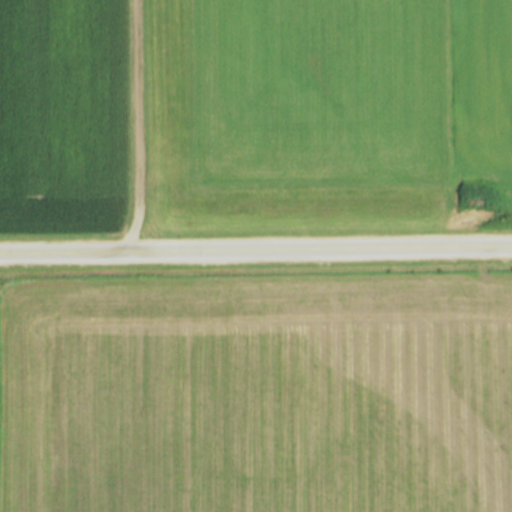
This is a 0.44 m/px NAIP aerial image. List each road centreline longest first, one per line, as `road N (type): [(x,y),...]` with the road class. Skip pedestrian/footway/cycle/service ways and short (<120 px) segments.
road 1 (tertiary): [(0,253),(511,245)]
road 2 (track): [(129,251),(131,0)]
